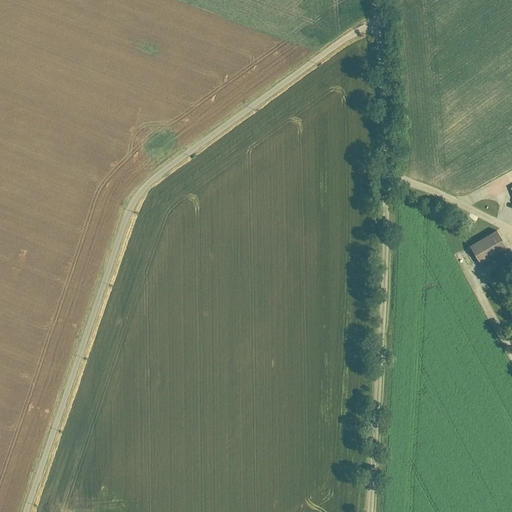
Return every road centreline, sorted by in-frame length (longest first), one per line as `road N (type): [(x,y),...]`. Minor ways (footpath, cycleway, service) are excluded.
road 1 (track): [(377,23),(133,204),(28,511)]
road 2 (residential): [(375,0),(387,119),(365,511)]
road 3 (unknown): [(511,244),(451,215),(382,205)]
